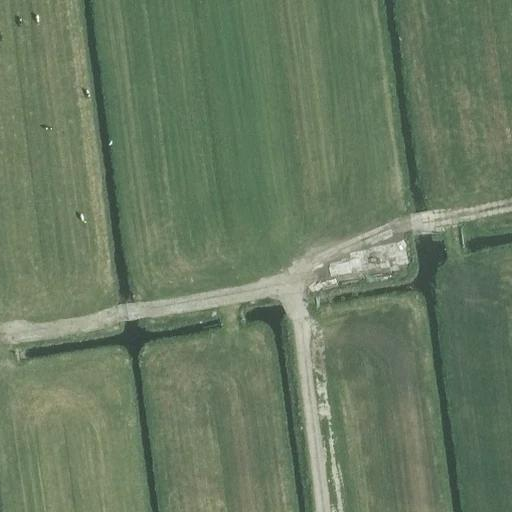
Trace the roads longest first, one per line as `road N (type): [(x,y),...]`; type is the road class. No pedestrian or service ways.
road 1 (track): [(295,287),(0,334)]
road 2 (track): [(324,511),(295,287),(300,270),(337,251)]
road 3 (track): [(341,0),(366,173),(337,251)]
road 4 (track): [(337,251),(398,227),(511,203)]
